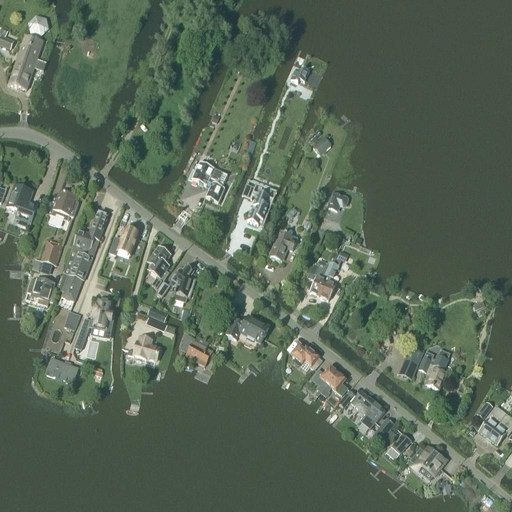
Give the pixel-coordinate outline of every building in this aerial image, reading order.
[(255,46),(261,33),(252,29),(246,42),(255,46)] [(5,40),(7,33),(0,30),(0,31),(0,47),(10,52),(13,44),(5,40)] [(43,74),(46,65),(37,62),(43,44),(25,38),(8,87),(26,93),(34,71),(43,74)] [(295,72),(290,83),(297,86),(299,83),(304,85),(309,74),(302,71),(300,74),(295,72)] [(311,145),(321,136),(318,133),(308,141),(311,145)] [(320,157),(330,148),(324,141),(314,150),(320,157)] [(227,178),(199,165),(195,174),(192,173),(188,181),(206,189),(206,188),(210,190),(205,200),(218,206),(225,191),(220,189),(221,187),(215,185),(214,186),(212,185),(212,186),(208,184),(210,180),(223,186),(227,178)] [(30,227),(37,208),(29,205),(30,202),(25,201),(28,192),(14,187),(6,209),(22,215),(17,227),(28,231),(30,227)] [(251,213),(247,224),(258,228),(259,226),(264,228),(274,201),(254,194),(255,191),(246,188),(242,198),(251,202),(252,198),(256,200),(252,209),(255,209),(253,214),(251,213)] [(76,200),(60,194),(51,218),(55,219),(55,220),(63,223),(63,222),(67,223),(69,219),(73,220),(78,206),(74,205),(76,200)] [(345,208),(346,203),(345,201),(333,196),(328,210),(337,213),(339,208),(342,209),(345,208)] [(99,243),(107,219),(97,215),(89,236),(78,233),(74,248),(73,248),(71,254),(72,254),(66,270),(64,276),(57,293),(62,295),(60,300),(74,305),(82,283),(84,283),(92,261),(99,243)] [(303,227),(305,230),(308,232),(309,231),(310,231),(311,226),(310,226),(310,225),(304,223),(303,227)] [(115,240),(109,256),(116,258),(118,253),(130,258),(138,236),(125,231),(121,242),(115,240)] [(351,245),(354,238),(343,233),(341,240),(351,245)] [(292,253),(295,245),(297,241),(291,239),(280,234),(270,259),(281,264),(286,251),(292,253)] [(56,268),(63,247),(47,242),(40,263),(41,264),(53,267),(56,268)] [(149,263),(147,266),(151,269),(148,273),(151,274),(160,281),(161,281),(164,283),(169,276),(166,273),(169,269),(165,266),(170,258),(158,250),(149,263)] [(340,254),(337,262),(345,265),(348,257),(340,254)] [(327,279),(333,266),(332,266),(336,258),(332,257),(326,269),(318,266),(315,269),(311,278),(316,280),(309,295),(318,299),(325,283),(324,283),(326,279),(327,279)] [(35,262),(32,272),(38,274),(39,271),(41,264),(40,263),(35,262)] [(41,264),(39,271),(41,272),(51,275),(53,267),(41,264)] [(338,269),(333,266),(327,279),(326,279),(324,283),(325,283),(318,299),(328,303),(335,288),(330,286),(338,269)] [(182,274),(179,272),(172,282),(173,282),(170,286),(172,288),(171,294),(173,295),(173,296),(175,297),(173,301),(185,305),(187,300),(189,301),(195,283),(190,279),(194,274),(185,269),(182,274)] [(36,283),(31,281),(27,295),(39,299),(37,306),(47,309),(48,304),(53,306),(57,291),(53,290),(53,288),(44,285),(45,283),(37,281),(36,283)] [(158,292),(156,298),(161,301),(169,289),(163,285),(158,292)] [(95,307),(90,320),(94,321),(92,331),(106,334),(108,323),(113,324),(115,315),(110,314),(112,305),(98,302),(97,308),(95,307)] [(166,317),(152,311),(151,313),(150,313),(148,318),(149,318),(163,325),(166,317)] [(74,333),(80,318),(69,314),(63,329),(74,333)] [(226,315),(219,329),(226,333),(229,326),(230,327),(234,319),(226,315)] [(269,330),(249,319),(244,328),(234,322),(225,337),(236,343),(240,336),(260,347),(269,330)] [(148,321),(146,326),(165,334),(167,328),(148,321)] [(81,353),(88,334),(81,331),(75,350),(81,353)] [(204,369),(207,364),(213,354),(194,344),(195,342),(187,337),(180,349),(181,353),(187,356),(185,359),(204,369)] [(150,348),(151,343),(140,340),(138,345),(137,345),(135,354),(129,353),(128,357),(134,359),(134,357),(135,358),(146,362),(146,361),(156,364),(159,351),(150,348)] [(322,364),(318,361),(319,360),(306,349),(304,351),(300,347),(291,358),(302,367),(300,369),(307,374),(310,370),(314,373),(322,364)] [(412,382),(422,357),(409,351),(399,376),(412,382)] [(442,374),(450,357),(440,352),(435,365),(431,363),(434,358),(426,354),(423,361),(418,372),(426,375),(427,373),(432,375),(427,388),(438,393),(445,375),(442,374)] [(51,362),(48,373),(55,375),(53,380),(65,384),(72,387),(74,382),(77,372),(70,369),(70,370),(58,366),(59,365),(51,362)] [(317,374),(311,382),(320,389),(317,392),(321,396),(338,375),(330,369),(322,378),(317,374)] [(338,375),(321,396),(326,400),(329,396),(328,394),(331,390),(341,398),(347,392),(341,387),(345,382),(338,375)] [(344,410),(354,398),(349,393),(338,406),(344,410)] [(351,406),(365,417),(374,406),(361,395),(351,406)] [(384,413),(374,406),(365,417),(365,418),(360,424),(369,432),(375,425),(384,414),(384,413)] [(488,441),(506,417),(496,408),(490,416),(494,419),(490,424),(488,423),(479,434),(488,441)] [(483,421),(489,413),(484,409),(477,417),(483,421)] [(511,433),(511,420),(506,417),(488,441),(497,448),(505,436),(508,439),(511,433)] [(395,428),(387,421),(375,435),(383,442),(391,432),(395,428)] [(395,436),(391,432),(383,442),(387,445),(395,436)] [(400,456),(411,444),(402,437),(392,449),(400,456)] [(411,462),(410,463),(414,466),(413,468),(414,470),(415,472),(417,473),(419,473),(420,471),(418,474),(429,483),(434,477),(435,477),(436,478),(440,474),(438,472),(446,464),(434,454),(429,459),(424,455),(420,451),(411,462)]
